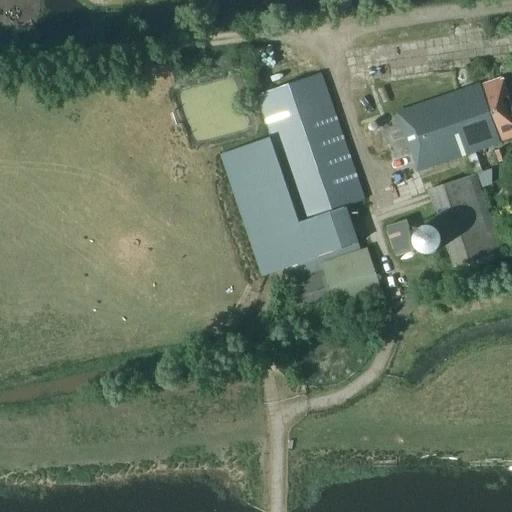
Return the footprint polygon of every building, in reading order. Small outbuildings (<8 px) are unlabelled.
[(257,96),(272,139),(223,156),(264,276),(357,243),(344,207),(363,200),(318,74),(257,96)] [(418,171),(468,153),(511,137),(511,108),(501,78),(397,114),(415,165),(418,171)] [(495,151),(499,161),(506,159),(502,148),(495,151)] [(491,169),(475,174),(481,189),(492,185),(491,169)] [(429,191),(457,268),(511,249),(499,216),(491,218),(481,189),(475,174),(429,191)] [(511,192),(504,187),(498,195),(507,201),(511,193),(511,192)] [(386,228),(396,258),(416,251),(406,221),(386,228)] [(441,243),(442,240),(442,237),(441,235),(440,232),(438,230),(436,228),(434,227),(431,226),(429,225),(426,225),(423,226),(421,227),(418,229),(417,230),(415,233),(414,235),(413,238),(413,240),(414,243),(414,246),(416,248),(418,250),(420,252),(422,253),(425,254),(428,254),(430,254),(433,253),(435,252),(437,250),(439,248),(441,245),(441,243)] [(336,312),(383,297),(367,249),(322,264),(324,271),(288,283),(299,317),(334,305),(336,312)]
